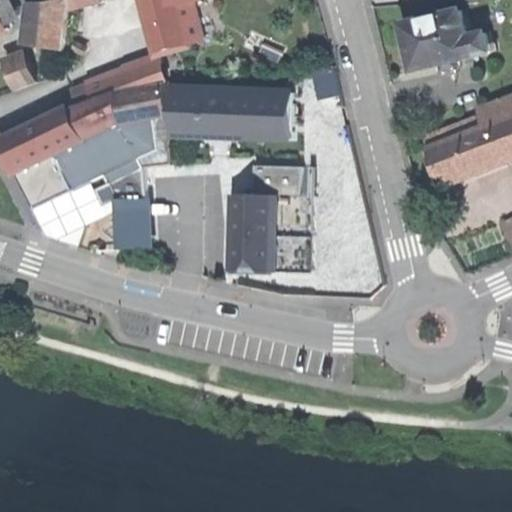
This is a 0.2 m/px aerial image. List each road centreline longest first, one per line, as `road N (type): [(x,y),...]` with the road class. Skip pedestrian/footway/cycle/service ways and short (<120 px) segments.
road 1 (residential): [(0,253),(288,330),(394,336)]
road 2 (residential): [(419,293),(340,0)]
